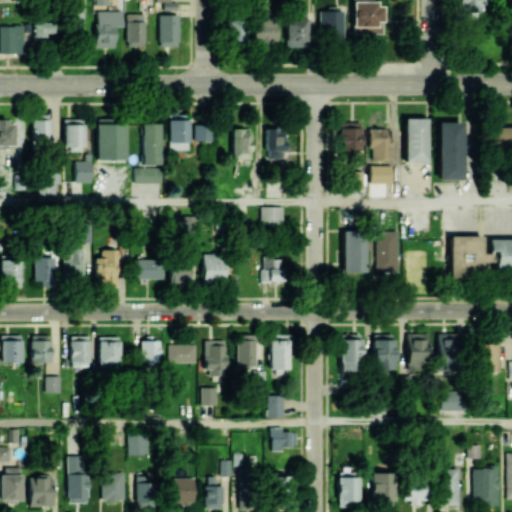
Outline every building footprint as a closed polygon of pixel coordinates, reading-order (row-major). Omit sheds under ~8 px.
[(372,0),(350,0),(350,33),(381,33),(381,5),(372,5),(372,0)] [(454,0),(455,12),(478,12),(478,0),(454,0)] [(318,8),(318,37),(341,38),(341,8),(318,8)] [(94,47),(113,47),(113,26),(121,26),(120,10),(93,11),(94,47)] [(305,45),(306,11),(296,10),(296,16),(284,16),(283,44),(305,45)] [(81,31),(80,11),(66,11),(67,32),(81,31)] [(124,46),(141,46),(142,13),(125,12),(124,46)] [(157,46),(177,46),(176,14),(156,14),(157,46)] [(224,17),(225,44),(245,44),(244,17),(224,17)] [(31,40),(44,41),(44,32),(53,33),(53,22),(31,21),(31,40)] [(22,25),(0,24),(0,52),(21,53),(22,25)] [(187,115),(166,114),(165,149),(186,149),(187,115)] [(0,147),(13,147),(11,118),(0,118),(0,147)] [(81,118),(62,118),(62,151),(81,151),(81,118)] [(425,162),(425,118),(402,118),(402,162),(425,162)] [(30,140),(48,140),(48,119),(29,119),(30,140)] [(95,160),(124,159),(124,119),(94,120),(95,160)] [(435,122),(436,179),(461,179),(460,121),(435,122)] [(158,122),(139,123),(140,164),(159,163),(158,122)] [(358,151),(358,122),(337,122),(336,150),(358,151)] [(192,140),(210,141),(210,124),(192,124),(192,140)] [(368,160),(390,159),(390,126),(367,126),(368,160)] [(511,126),(492,127),(493,148),(511,147),(511,126)] [(229,158),(248,159),(249,128),(230,127),(229,158)] [(263,159),(282,158),(282,127),(263,128),(263,159)] [(89,160),(72,160),(73,182),(90,182),(89,160)] [(132,183),(159,182),(158,165),(131,166),(132,183)] [(361,171),(347,170),(347,186),(361,186),(361,171)] [(59,172),(37,172),(37,194),(55,194),(54,183),(59,183),(59,172)] [(281,196),(282,180),(266,180),(265,196),(281,196)] [(280,206),(258,206),(257,228),(280,228),(280,206)] [(176,215),(177,242),(195,241),(194,214),(176,215)] [(340,271),(362,271),(363,230),(340,230),(340,271)] [(373,271),(395,271),(394,230),(372,231),(373,271)] [(480,236),(447,235),(446,276),(480,277),(480,258),(480,236)] [(511,270),(511,238),(486,238),(486,250),(491,250),(491,271),(511,270)] [(82,247),(69,247),(69,252),(62,251),(61,284),(81,285),(82,247)] [(115,249),(100,249),(99,256),(93,256),(93,285),(115,285),(115,249)] [(201,281),(223,281),(222,252),(200,253),(201,281)] [(0,281),(19,281),(19,256),(0,256),(0,281)] [(32,256),(32,280),(40,280),(40,285),(52,285),(53,256),(32,256)] [(278,256),(259,256),(259,281),(279,281),(278,256)] [(187,257),(168,258),(169,284),(188,283),(187,257)] [(161,278),(160,258),(132,258),(132,279),(161,278)] [(426,333),(405,332),(404,364),(425,364),(426,333)] [(359,333),(338,333),(337,371),(358,372),(359,333)] [(456,333),(436,333),(434,369),(454,370),(456,333)] [(0,361),(19,362),(19,334),(0,334),(0,361)] [(48,334),(28,334),(29,362),(49,361),(48,334)] [(253,365),(253,334),(234,334),(234,365),(253,365)] [(392,368),(392,334),(370,334),(370,368),(392,368)] [(68,335),(68,367),(87,367),(88,335),(68,335)] [(116,335),(96,336),(96,364),(117,364),(116,335)] [(156,337),(140,338),(141,367),(157,366),(156,337)] [(202,375),(222,375),(223,340),(203,339),(202,375)] [(285,339),(266,339),(267,369),(286,368),(285,339)] [(497,370),(498,343),(474,342),(473,370),(497,370)] [(166,362),(193,361),(193,343),(165,344),(166,362)] [(43,391),(58,392),(59,370),(43,370),(43,391)] [(198,405),(214,405),(214,387),(198,386),(198,405)] [(439,413),(461,412),(460,390),(438,391),(439,413)] [(264,417),(281,417),(281,394),(265,393),(264,417)] [(268,450),(280,450),(280,446),(294,445),(294,431),(280,431),(280,427),(267,427),(268,450)] [(145,455),(146,432),(126,431),(125,454),(145,455)] [(0,461),(8,462),(8,446),(0,445),(0,461)] [(83,502),(84,451),(65,451),(65,502),(83,502)] [(505,499),(511,498),(511,451),(503,452),(505,499)] [(229,459),(218,459),(218,474),(229,473),(229,459)] [(2,474),(0,473),(0,500),(19,500),(18,466),(2,467),(2,474)] [(495,503),(496,468),(470,467),(470,503),(495,503)] [(456,505),(456,468),(438,468),(437,504),(456,505)] [(122,500),(122,471),(99,471),(99,500),(122,500)] [(145,502),(145,497),(152,497),(151,472),(129,473),(129,481),(133,481),(134,502),(145,502)] [(369,472),(369,481),(367,481),(367,503),(391,503),(390,472),(369,472)] [(203,508),(220,508),(221,485),(214,485),(214,475),(203,475),(203,508)] [(288,500),(289,475),(279,475),(278,500),(288,500)] [(27,505),(50,505),(50,476),(26,476),(27,505)] [(356,477),(335,476),(335,506),(355,506),(356,477)] [(169,478),(169,503),(192,503),(192,478),(169,478)] [(401,502),(424,502),(424,481),(402,481),(401,502)]
